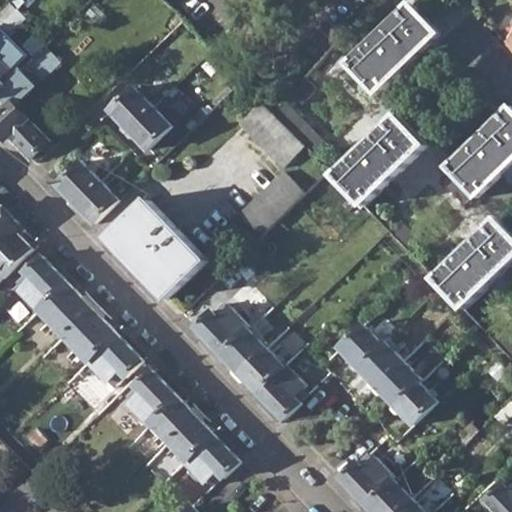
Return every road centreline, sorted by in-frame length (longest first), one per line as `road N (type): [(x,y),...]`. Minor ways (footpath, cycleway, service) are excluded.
road 1 (residential): [(0,168),(331,511)]
road 2 (unknown): [(63,234),(162,189),(222,182),(246,166)]
